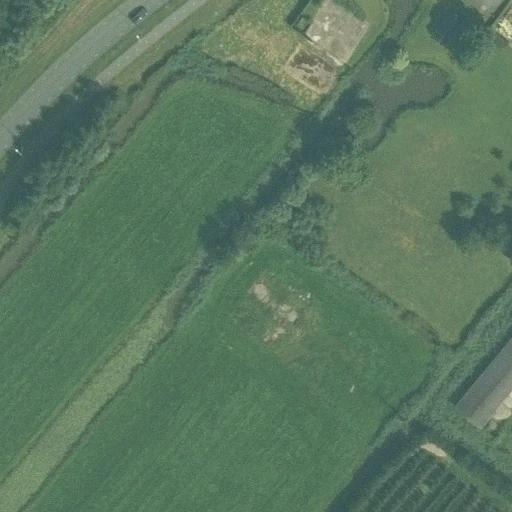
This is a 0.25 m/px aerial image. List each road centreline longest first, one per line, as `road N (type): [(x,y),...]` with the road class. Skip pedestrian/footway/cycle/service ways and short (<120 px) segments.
road 1 (unknown): [(0,231),(210,0)]
road 2 (secondary): [(148,0),(0,139)]
